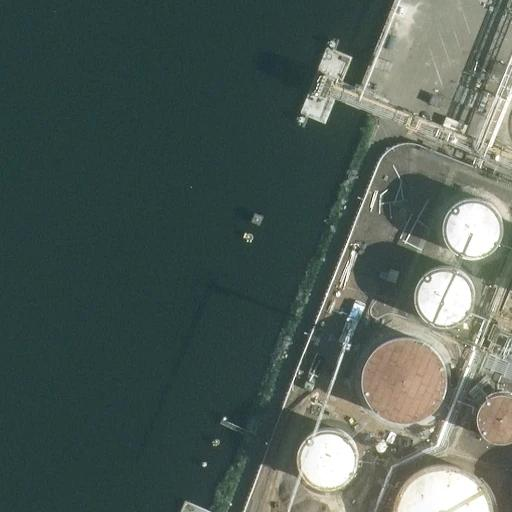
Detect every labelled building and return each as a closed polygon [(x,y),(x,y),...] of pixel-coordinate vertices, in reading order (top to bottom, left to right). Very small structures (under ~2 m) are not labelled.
[(456,203),(452,207),(449,211),(447,214),(446,217),(445,220),(444,224),(444,227),(444,230),(444,234),(445,237),(447,240),(448,243),(450,246),(453,249),(457,252),(458,253),(461,255),(464,256),(469,257),(473,257),(476,257),(480,257),(483,256),(486,254),(489,252),(492,250),(495,248),(497,245),(499,243),(500,240),(501,237),(502,233),(503,230),(503,226),(503,225),(502,221),(502,220),(501,218),(500,215),(497,210),(494,207),(490,203),(487,202),(482,199),(477,198),(472,198),(469,198),(465,199),(462,200),(459,202),(456,203)] [(423,277),(420,281),(418,284),(417,287),(416,290),(416,293),(416,297),(416,300),(416,303),(417,305),(418,308),(420,311),(422,314),(424,316),(426,318),(429,320),(432,322),(435,323),(440,324),(443,325),(446,325),(450,324),(453,323),(456,322),(459,321),(462,319),(464,317),(466,316),(468,312),(470,309),(472,306),(473,302),(473,301),(473,299),(473,296),(473,292),(473,291),(472,289),(471,286),(471,284),(469,281),(466,277),(465,276),(463,274),(460,272),(455,269),(451,268),(446,267),(441,267),(436,268),(431,270),(427,273),(423,277)] [(365,364),(364,367),(362,372),(362,375),(362,379),(362,380),(362,383),(362,385),(363,388),(364,392),(364,393),(365,395),(366,398),(368,400),(368,402),(369,403),(371,406),(375,410),(378,413),(381,415),(384,416),(388,418),(393,420),(398,421),(402,422),(407,422),(412,421),(415,420),(419,419),(423,417),(426,416),(427,415),(429,414),(431,412),(435,409),(438,405),(440,402),(443,398),(444,395),(445,391),(446,386),(447,385),(447,381),(447,378),(447,377),(447,373),(446,370),(446,369),(445,365),(444,364),(443,361),(441,358),(440,355),(438,353),(435,350),(432,347),(429,345),(427,343),(424,341),(419,339),(416,338),(412,337),(408,337),(403,337),(400,337),(395,338),(392,338),(388,340),(385,341),(382,343),(379,345),(377,347),(373,350),(371,353),(368,357),(367,360),(366,361),(365,364)] [(511,395),(509,394),(506,393),(504,393),(501,393),(499,393),(496,393),(493,394),(490,395),(487,397),(485,399),(483,400),(482,402),(480,404),(478,408),(478,410),(477,412),(477,415),(476,417),(476,420),(477,422),(477,425),(478,427),(479,429),(481,432),(482,434),(484,435),(487,438),(489,439),(491,440),(493,441),(496,442),(498,442),(502,442),(505,442),(507,442),(510,441),(511,440),(511,439),(511,395)] [(357,461),(358,458),(357,456),(357,454),(357,451),(356,448),(355,446),(354,443),(352,441),(351,439),(349,437),(347,435),(345,433),(342,432),(340,430),(337,429),(335,428),(330,428),(328,428),(324,428),(321,428),(318,429),(316,430),(313,431),(311,433),(307,435),(305,437),(304,439),(302,441),(300,445),(299,447),(298,450),(297,453),(297,456),(297,458),(297,461),(298,464),(298,465),(299,468),(300,470),(301,473),(302,475),(304,477),(306,479),(308,481),(310,483),(313,484),(316,486),(319,487),(322,488),(324,488),(327,488),(330,488),(333,488),(335,487),(339,486),(342,485),(345,482),(347,481),(349,479),(351,477),(353,474),(354,472),(355,469),(356,467),(357,464),(357,461)] [(423,469),(420,470),(417,472),(414,474),(409,478),(407,480),(405,483),(401,487),(399,492),(397,495),(396,498),(395,501),(394,505),(394,507),(393,510),(393,511),(493,511),(493,510),(493,507),(492,503),(491,500),(491,498),(490,495),(488,492),(486,489),(483,484),(481,481),(479,479),(476,476),(472,473),(469,471),(466,470),(463,468),(459,467),(456,466),(452,465),(449,465),(445,464),(440,464),(436,465),(433,465),(429,466),(426,467),(423,469)]
